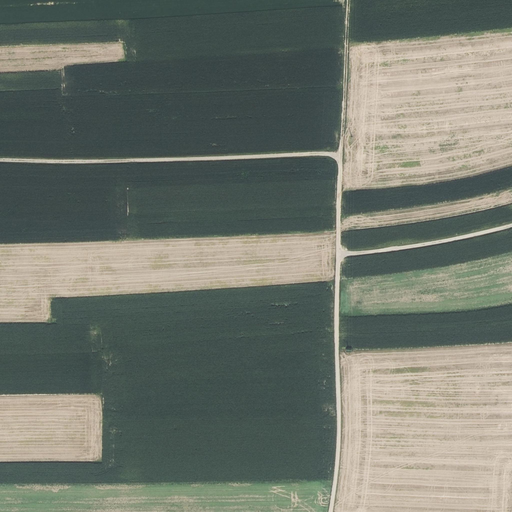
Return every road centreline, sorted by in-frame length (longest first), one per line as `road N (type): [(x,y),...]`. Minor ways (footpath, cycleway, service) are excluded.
road 1 (track): [(332,511),(341,406),(341,153)]
road 2 (track): [(0,158),(341,153)]
road 3 (track): [(339,256),(511,223)]
road 4 (track): [(341,153),(348,0)]
